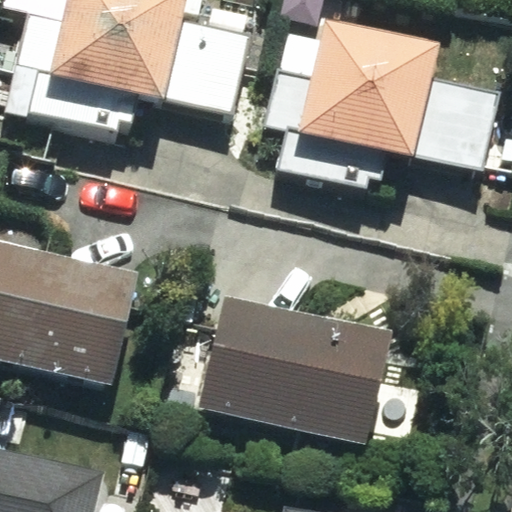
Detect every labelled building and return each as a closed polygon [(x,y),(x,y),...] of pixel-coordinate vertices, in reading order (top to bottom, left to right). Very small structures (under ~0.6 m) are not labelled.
[(249,53),(184,37),(190,12),(139,0),(72,0),(64,32),(29,24),(7,113),(127,142),(135,112),(165,119),(166,115),(230,131),(249,53)] [(391,0),(447,12),(449,0),(391,0)] [(498,109),(433,93),(439,68),(325,40),(313,88),(278,80),(256,168),(376,198),(383,168),(414,175),(415,171),(479,187),(498,109)] [(141,293),(0,258),(0,375),(114,403),(141,293)] [(389,349),(226,313),(201,425),(365,460),(389,349)] [(97,511),(104,485),(0,460),(0,511),(97,511)]
